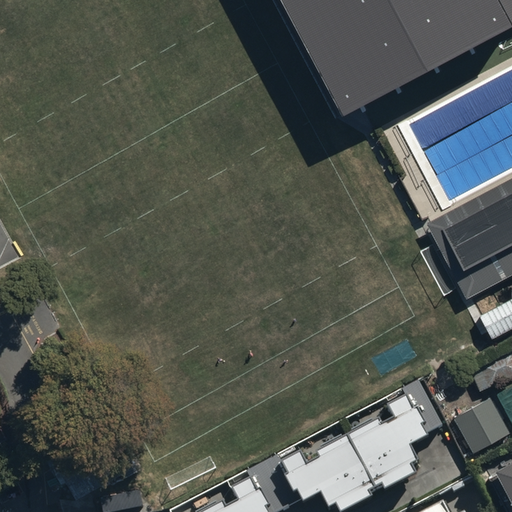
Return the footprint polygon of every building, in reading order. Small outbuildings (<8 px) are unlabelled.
[(511,0),(286,0),(342,108),(511,20),(511,0)] [(511,176),(426,223),(467,298),(511,273),(511,176)] [(511,301),(480,318),(491,339),(501,334),(511,328),(511,301)] [(511,375),(511,350),(510,347),(468,367),(479,391),(493,385),(511,375)] [(241,511),(229,511),(226,511),(299,511),(307,508),(308,511),(327,502),(332,511),(365,511),(377,505),(375,502),(388,495),(391,499),(421,483),(417,475),(425,470),(416,455),(433,446),(431,442),(446,433),(422,389),(406,398),(411,407),(393,417),(399,429),(387,435),(383,427),(322,460),(326,468),(313,475),(305,461),(289,470),(285,463),(253,481),(258,488),(238,499),(244,510),(241,511)] [(493,397),(454,417),(473,454),(511,433),(493,397)] [(511,511),(511,454),(490,467),(493,472),(488,475),(508,511),(511,511)] [(447,511),(443,503),(424,511),(447,511)]
